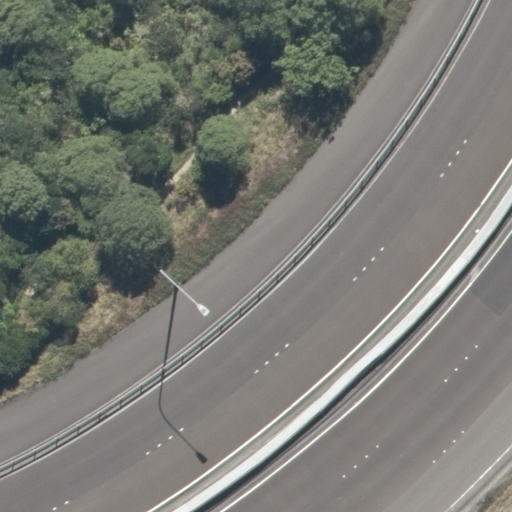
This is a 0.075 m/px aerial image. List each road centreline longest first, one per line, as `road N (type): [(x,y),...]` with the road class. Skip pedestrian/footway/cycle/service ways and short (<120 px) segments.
road 1 (secondary): [(42,511),(217,402),(332,303),(419,203),(511,54)]
road 2 (secondary): [(511,330),(340,511)]
